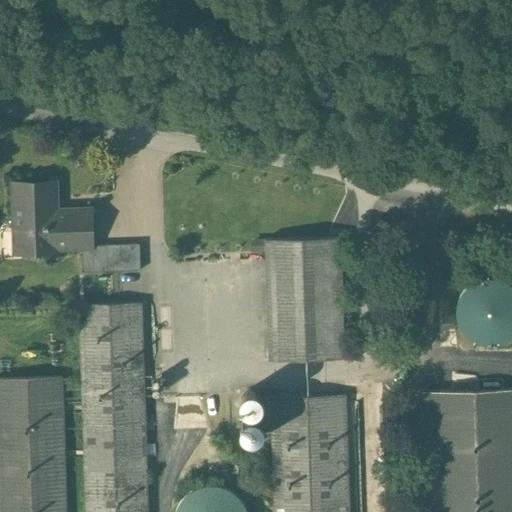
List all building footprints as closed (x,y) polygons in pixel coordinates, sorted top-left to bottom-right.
[(55,180),(13,182),(15,252),(81,250),(81,245),(92,244),(91,208),(56,209),(55,180)] [(340,237),(265,239),(269,360),(344,357),(340,237)] [(92,244),(81,245),(81,250),(83,272),(140,270),(140,243),(92,244)] [(462,293),(459,300),(457,307),(457,314),(458,320),(461,327),(465,333),(470,337),(476,341),(483,343),(490,344),(497,344),(504,342),(510,338),(511,336),(511,285),(511,284),(505,280),(498,278),(491,277),(484,278),(477,280),(471,283),(466,288),(462,293)] [(148,511),(142,301),(79,303),(85,511),(148,511)] [(65,511),(62,375),(0,377),(0,511),(65,511)] [(511,511),(511,388),(422,391),(426,511),(511,511)] [(241,400),(241,403),(242,406),(243,409),(246,411),(248,412),(252,413),(255,413),(258,412),(260,410),(262,408),(264,405),(264,402),(264,399),(263,396),(262,393),(259,391),(256,390),(253,389),(250,389),(247,390),(245,392),(243,394),(241,397),(241,400)] [(349,511),(345,395),(270,397),(274,511),(349,511)] [(248,418),(245,419),(243,422),(242,424),(241,428),(241,431),(242,434),(244,436),(246,438),(249,440),(252,440),(255,440),(258,439),(261,437),(263,435),(264,432),(265,429),(265,426),(264,423),(262,421),(260,418),(257,417),(254,416),(251,417),(248,418)] [(180,502),(177,507),(175,511),(247,511),(246,508),(243,502),(239,497),(234,493),(229,490),(224,487),(218,486),(211,485),(205,485),(199,487),(194,489),(188,493),(184,497),(180,502)]
